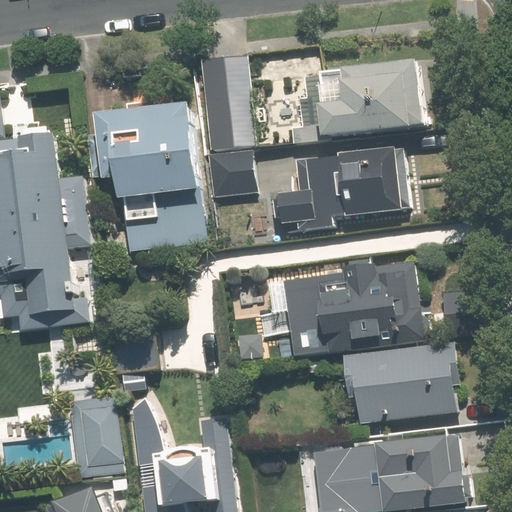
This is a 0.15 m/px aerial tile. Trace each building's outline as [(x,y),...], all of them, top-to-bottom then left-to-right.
[(431,127),(423,61),(349,70),(350,81),(348,81),(351,103),(327,106),(329,126),(295,130),(297,145),(334,141),(334,138),(431,127)] [(212,243),(196,105),(102,115),(104,135),(91,137),(96,178),(109,177),(110,182),(124,180),(132,252),(212,243)] [(61,136),(0,142),(0,297),(5,297),(7,320),(24,318),(25,332),(83,326),(74,249),(96,247),(88,177),(66,179),(61,136)] [(414,209),(408,149),(400,150),(400,147),(342,154),(343,156),(300,161),(301,177),(293,178),(295,193),(283,194),(286,225),(288,225),(289,233),(338,228),(337,217),(349,215),(350,218),(407,211),(407,210),(414,209)] [(257,152),(212,156),(216,198),(261,194),(257,152)] [(349,274),(290,282),(300,358),(430,341),(420,265),(382,270),(381,265),(348,269),(349,274)] [(452,339),(495,335),(490,290),(447,294),(452,339)] [(121,376),(166,371),(161,329),(116,335),(121,376)] [(460,344),(348,357),(353,399),(362,398),(365,425),(462,414),(459,389),(465,388),(460,344)] [(241,511),(231,419),(205,422),(209,452),(196,449),(183,450),(170,455),(163,426),(150,398),(136,409),(147,511),(191,511),(190,505),(215,502),(215,511),(241,511)] [(84,408),(91,468),(125,464),(118,404),(84,408)] [(400,511),(471,504),(463,435),(380,444),(380,446),(319,453),(325,511),(400,511)] [(118,511),(111,493),(100,497),(97,488),(57,504),(58,506),(50,509),(50,511),(118,511)]
